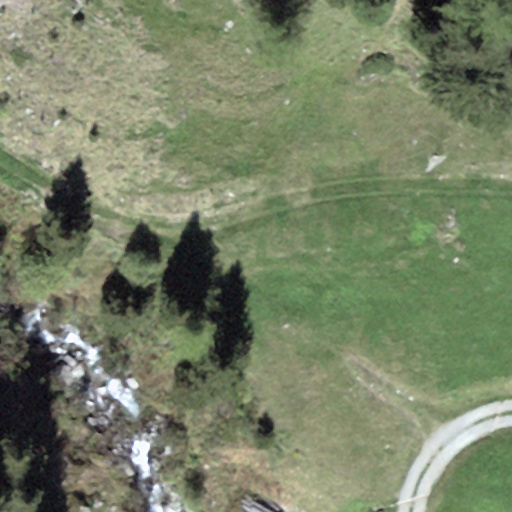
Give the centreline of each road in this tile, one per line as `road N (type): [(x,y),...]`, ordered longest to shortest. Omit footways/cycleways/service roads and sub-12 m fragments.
road 1 (track): [(0,150),(119,222),(172,228),(344,186),(511,187)]
road 2 (track): [(119,222),(403,396),(447,442)]
road 3 (track): [(511,412),(447,442),(426,469),(413,511)]
